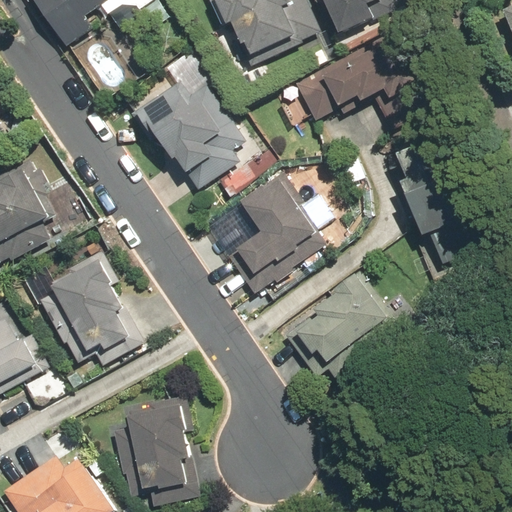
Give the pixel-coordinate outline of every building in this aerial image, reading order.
[(36,0),(72,48),(99,29),(92,20),(108,9),(113,16),(127,6),(142,7),(145,11),(160,0),(36,0)] [(262,63),(326,35),(310,0),(222,0),(234,27),(239,25),(249,47),(254,45),(262,63)] [(329,0),(346,37),(410,9),(406,0),(329,0)] [(298,84),(320,123),(365,98),(369,105),(417,78),(392,33),(298,84)] [(185,82),(135,116),(155,144),(165,138),(181,161),(182,160),(203,191),(245,163),(238,152),(251,143),(211,85),(195,97),(185,82)] [(37,168),(0,188),(0,267),(14,260),(16,264),(58,241),(48,224),(61,217),(49,197),(52,195),(37,168)] [(267,232),(233,258),(262,296),(331,245),(304,209),(310,204),(287,173),(246,204),(267,232)] [(60,293),(45,302),(82,369),(103,357),(108,366),(149,344),(117,287),(122,284),(105,252),(72,270),(74,274),(56,285),(60,293)] [(344,297),(290,337),(320,376),(332,367),(343,382),(402,339),(392,326),(400,320),(365,273),(340,292),(344,297)] [(0,398),(53,370),(35,336),(26,341),(13,318),(0,324),(0,398)] [(191,398),(133,409),(136,428),(119,431),(128,477),(131,476),(138,511),(204,498),(197,460),(192,433),(197,432),(191,398)] [(60,458),(9,492),(22,511),(121,511),(91,466),(87,469),(82,460),(68,469),(60,458)]
